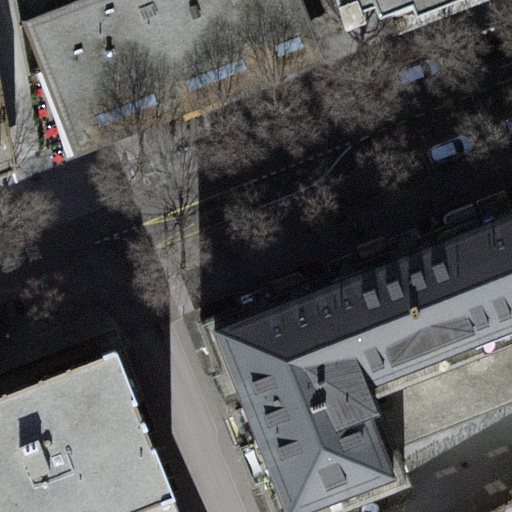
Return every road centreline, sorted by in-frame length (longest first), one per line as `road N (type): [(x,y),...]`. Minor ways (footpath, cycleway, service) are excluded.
road 1 (residential): [(117,245),(511,81)]
road 2 (residential): [(117,245),(228,511)]
road 3 (residential): [(0,292),(117,245)]
